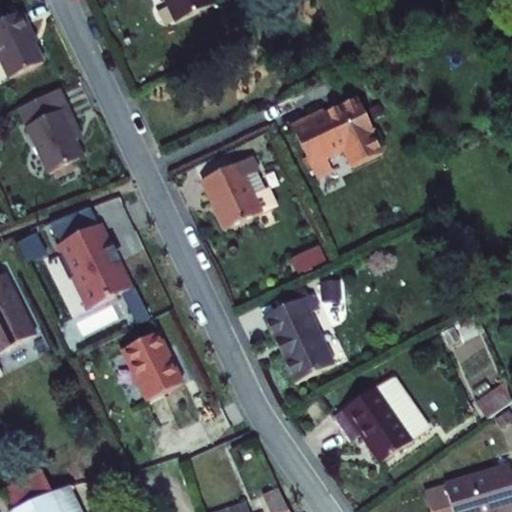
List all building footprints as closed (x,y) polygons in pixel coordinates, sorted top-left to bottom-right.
[(184,0),(157,0),(163,10),(184,0)] [(3,10),(0,11),(0,73),(26,60),(8,25),(12,24),(3,10)] [(51,126),(57,122),(39,87),(1,107),(34,171),(66,154),(61,143),(51,126)] [(363,156),(356,139),(338,100),(287,125),(304,163),(322,155),(333,150),(341,166),(363,156)] [(51,126),(61,143),(66,140),(57,122),(51,126)] [(311,177),(327,168),(322,155),(304,163),(311,177)] [(244,164),(196,187),(222,240),(273,215),(264,197),(248,205),(238,184),(251,178),(244,164)] [(86,313),(136,286),(92,205),(18,242),(26,264),(58,250),(86,313)] [(318,250),(291,261),(296,275),(324,264),(318,250)] [(0,336),(25,323),(0,276),(0,336)] [(307,288),(258,314),(293,380),(332,359),(308,312),(317,308),(307,288)] [(151,327),(116,346),(143,395),(177,378),(151,327)] [(511,342),(495,349),(509,385),(511,384),(511,342)] [(376,381),(332,412),(351,437),(360,430),(380,458),(413,433),(376,381)] [(504,399),(490,409),(495,417),(510,407),(504,399)] [(511,511),(511,467),(427,491),(433,511),(511,511)] [(30,469),(0,484),(0,504),(3,511),(5,511),(44,493),(30,469)] [(288,511),(269,475),(260,480),(276,511),(288,511)] [(44,493),(5,511),(76,511),(62,484),(44,493)]
